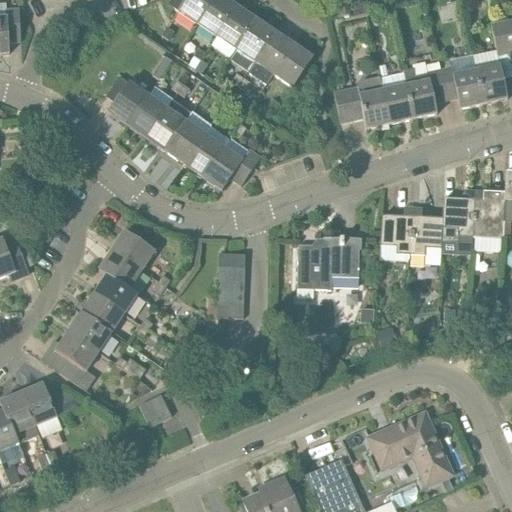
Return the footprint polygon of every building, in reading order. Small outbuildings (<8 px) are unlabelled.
[(171,0),(168,5),(178,12),(197,25),(214,0),(171,0)] [(216,38),(236,9),(223,0),(214,0),(197,25),(216,38)] [(348,2),(335,5),(338,19),(352,16),(348,2)] [(0,5),(0,56),(9,56),(8,45),(20,44),(18,13),(7,13),(6,6),(0,5)] [(235,50),(255,21),(236,9),(216,38),(235,50)] [(254,63),(274,34),(255,21),(235,50),(254,63)] [(511,21),(502,23),(509,54),(511,53),(511,21)] [(509,54),(502,23),(490,26),(497,57),(509,54)] [(173,34),(166,30),(161,37),(168,42),(173,34)] [(266,86),(273,76),(292,47),(274,34),(254,63),(255,64),(249,74),(266,86)] [(292,47),(273,76),(293,89),(312,60),(292,47)] [(195,71),(201,63),(206,56),(199,51),(188,67),(195,71)] [(159,81),(164,74),(171,63),(165,59),(152,77),(159,81)] [(201,63),(195,71),(201,75),(207,67),(201,63)] [(483,107),(506,102),(499,67),(475,72),(483,107)] [(483,107),(475,72),(452,77),(451,69),(438,72),(445,103),(457,101),(459,112),(483,107)] [(434,106),(445,103),(438,72),(428,74),(428,76),(415,79),(413,72),(402,74),(413,121),(437,116),(434,106)] [(389,126),(413,121),(402,74),(379,79),(389,126)] [(237,88),(242,80),(236,76),(231,84),(237,88)] [(127,127),(146,99),(118,79),(105,99),(114,105),(108,114),(127,127)] [(357,89),(345,91),(351,123),(363,121),(366,131),(389,126),(379,79),(360,83),(357,89)] [(242,80),(237,88),(244,93),(249,85),(242,80)] [(177,95),(183,87),(177,83),(171,91),(177,95)] [(183,87),(177,95),(183,99),(189,91),(183,87)] [(351,123),(345,91),(333,94),(340,126),(351,123)] [(219,117),(228,103),(221,97),(211,112),(219,117)] [(146,140),(165,112),(146,99),(127,127),(146,140)] [(274,114),(280,106),(273,101),(267,110),(274,114)] [(165,153),(184,125),(165,112),(146,140),(165,153)] [(183,166),(203,138),(184,125),(165,153),(183,166)] [(247,129),(240,125),(234,134),(240,138),(247,129)] [(202,179),(222,151),(203,138),(183,166),(202,179)] [(241,188),(252,172),(260,159),(249,151),(240,164),(222,151),(202,179),(222,193),(230,181),(241,188)] [(472,238),(475,193),(465,192),(465,202),(443,201),(442,222),(441,232),(442,232),(442,230),(458,231),(457,237),(472,238)] [(505,196),(505,195),(475,193),(472,238),(502,240),(504,203),(505,196)] [(410,256),(413,211),(402,210),(402,219),(382,218),(380,247),(396,248),(396,255),(410,256)] [(442,222),(421,220),(422,212),(413,211),(410,256),(424,257),(425,250),(441,251),(442,232),(441,232),(442,222)] [(111,253),(141,273),(155,253),(125,233),(111,253)] [(0,241),(0,280),(7,277),(10,283),(29,275),(15,240),(4,244),(2,241),(0,241)] [(358,280),(359,243),(331,242),(331,241),(317,241),(311,248),(297,248),(297,291),(296,300),(312,301),(312,292),(331,292),(331,288),(357,289),(358,280)] [(128,292),(129,291),(141,273),(111,253),(98,272),(106,277),(128,292)] [(218,270),(244,271),(244,257),(218,257),(218,270)] [(244,283),(244,271),(218,270),(218,282),(244,283)] [(138,297),(129,291),(128,292),(106,277),(98,272),(106,278),(94,296),(125,316),(138,297)] [(158,284),(165,289),(170,282),(162,277),(158,284)] [(243,295),(244,283),(218,282),(217,295),(243,295)] [(161,295),(165,289),(158,284),(154,290),(161,295)] [(243,308),(243,295),(217,295),(217,307),(243,308)] [(112,335),(125,316),(94,296),(81,315),(112,335)] [(484,305),(471,305),(472,318),(485,318),(484,305)] [(243,321),(243,308),(217,307),(217,320),(243,321)] [(370,311),(361,312),(357,316),(358,324),(371,323),(370,311)] [(465,312),(457,313),(458,323),(466,323),(465,312)] [(99,354),(112,335),(81,315),(69,334),(99,354)] [(140,327),(148,332),(152,326),(144,320),(140,327)] [(438,321),(429,322),(430,332),(438,332),(438,321)] [(144,339),(148,332),(140,327),(136,333),(144,339)] [(390,330),(375,336),(382,352),(396,346),(390,330)] [(86,374),(99,354),(69,334),(60,347),(54,342),(49,349),(68,362),(86,374)] [(175,339),(171,345),(178,349),(182,343),(175,339)] [(122,371),(126,364),(118,359),(114,366),(122,371)] [(95,380),(86,374),(68,362),(59,375),(86,393),(95,380)] [(21,395),(35,429),(57,420),(43,386),(21,395)] [(15,438),(35,429),(21,395),(0,403),(0,407),(2,413),(3,413),(14,437),(18,447),(19,447),(15,438)] [(144,419),(166,409),(166,408),(161,398),(139,408),(144,419)] [(166,409),(144,419),(150,430),(159,426),(171,419),(166,409)] [(0,454),(18,447),(14,437),(3,413),(2,413),(0,414),(0,454)] [(451,477),(424,417),(369,441),(382,471),(413,458),(427,488),(451,477)] [(46,456),(52,470),(59,467),(53,453),(46,456)] [(43,474),(52,470),(46,456),(37,460),(43,474)] [(307,484),(319,511),(363,511),(344,468),(307,484)] [(10,488),(20,484),(14,469),(4,473),(10,488)] [(297,511),(284,480),(268,487),(271,492),(243,505),(246,511),(297,511)]
